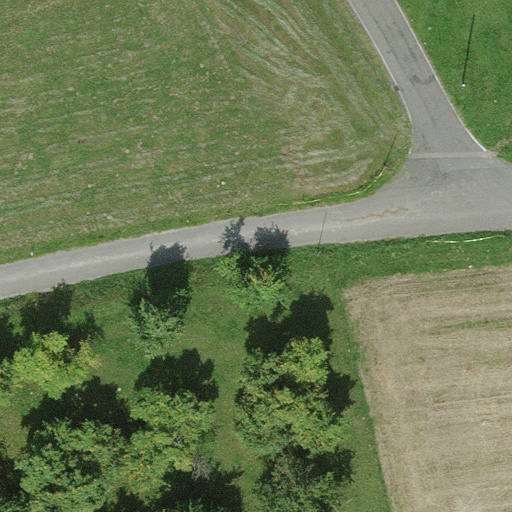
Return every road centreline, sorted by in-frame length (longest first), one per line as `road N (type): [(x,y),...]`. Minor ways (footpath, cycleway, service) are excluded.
road 1 (residential): [(484,209),(48,255),(0,268)]
road 2 (unclassified): [(368,0),(484,209)]
